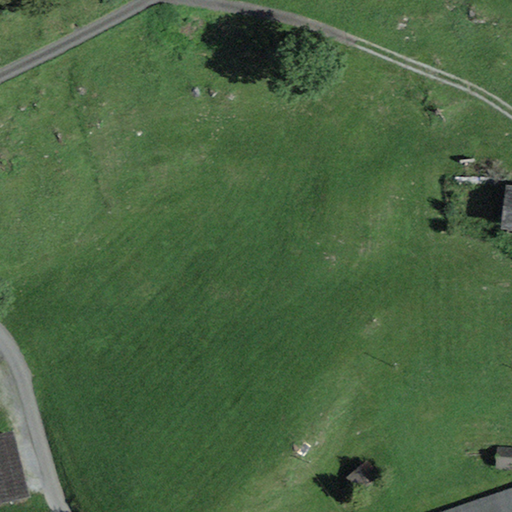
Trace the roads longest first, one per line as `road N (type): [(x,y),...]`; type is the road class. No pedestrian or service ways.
road 1 (track): [(511,113),(464,83),(310,22),(203,0)]
road 2 (unclassified): [(64,511),(19,369),(0,334)]
road 3 (unclassified): [(0,77),(146,0)]
